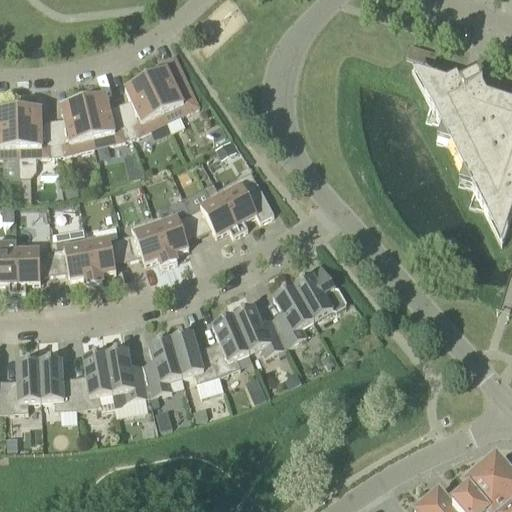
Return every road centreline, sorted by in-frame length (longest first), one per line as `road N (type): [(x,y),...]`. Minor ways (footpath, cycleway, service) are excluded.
road 1 (residential): [(0,332),(40,333),(165,307),(265,261),(337,213)]
road 2 (residential): [(511,410),(337,213)]
road 3 (residential): [(337,213),(291,159),(279,114),(299,33),(333,0)]
road 4 (residential): [(0,79),(46,79),(111,63),(171,30),(201,0)]
road 5 (residential): [(346,511),(390,479),(511,427)]
